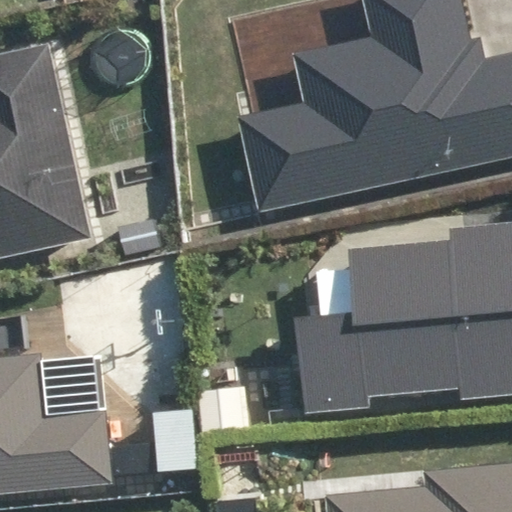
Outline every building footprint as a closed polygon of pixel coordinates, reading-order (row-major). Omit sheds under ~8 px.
[(247,117),(268,212),(511,160),(511,55),(493,59),(488,37),(478,39),(469,0),(371,0),(380,37),(301,53),(311,103),(290,108),(284,81),(259,87),(264,113),(247,117)] [(0,260),(98,239),(55,44),(0,55),(0,260)] [(305,412),(369,406),(369,397),(459,389),(460,400),(511,395),(511,222),(451,228),(452,241),(350,250),(355,315),(296,320),(305,412)] [(0,492),(110,482),(103,412),(46,418),(40,354),(0,357),(0,492)] [(511,511),(511,458),(419,466),(421,484),(322,493),(324,511),(511,511)]
